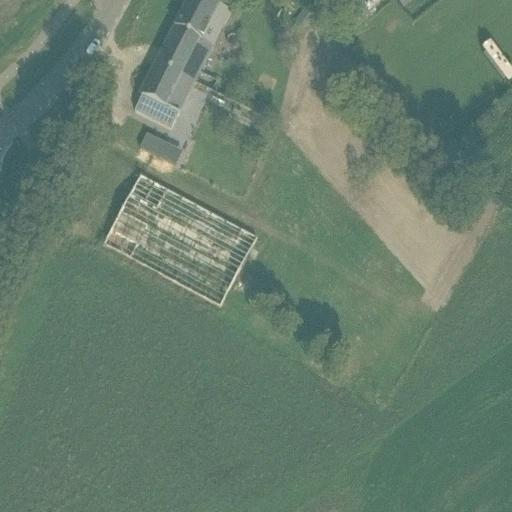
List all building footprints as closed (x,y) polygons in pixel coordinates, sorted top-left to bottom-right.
[(214,46),(213,45),(221,28),(223,29),(230,14),(202,0),(188,0),(155,65),(194,85),(214,46)] [(171,132),(194,86),(155,66),(139,98),(157,107),(150,122),(171,132)] [(139,151),(156,160),(164,145),(146,136),(139,151)] [(271,197),(289,210),(309,181),(291,168),(271,197)] [(103,249),(106,251),(107,249),(219,308),(256,240),(140,179),(103,249)]
